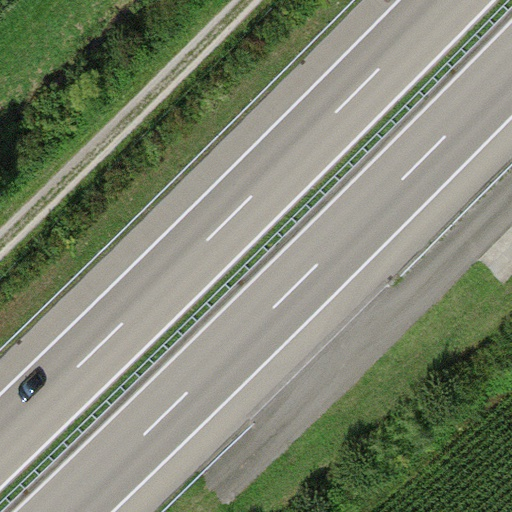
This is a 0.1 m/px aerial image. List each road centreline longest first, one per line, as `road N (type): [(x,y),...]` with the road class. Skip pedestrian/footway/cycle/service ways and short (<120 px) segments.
road 1 (motorway): [(450,0),(0,446)]
road 2 (motorway): [(67,511),(511,70)]
road 3 (track): [(253,0),(0,246)]
